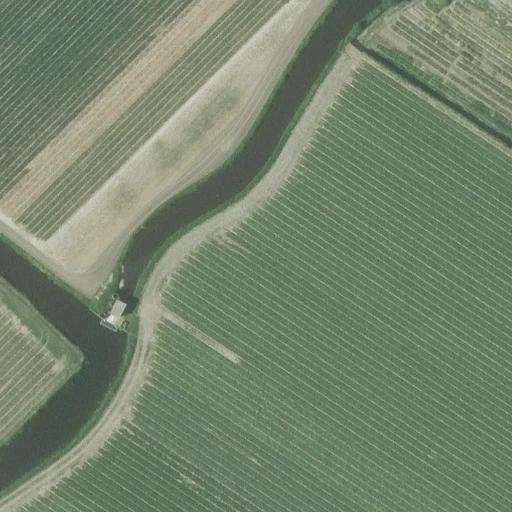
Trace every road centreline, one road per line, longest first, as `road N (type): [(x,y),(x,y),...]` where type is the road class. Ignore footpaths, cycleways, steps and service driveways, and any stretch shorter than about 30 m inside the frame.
road 1 (track): [(154,320),(178,251),(269,183),(340,67),(377,18),(407,0)]
road 2 (track): [(6,511),(76,467),(125,410),(154,320),(137,318)]
road 3 (track): [(125,410),(260,511)]
